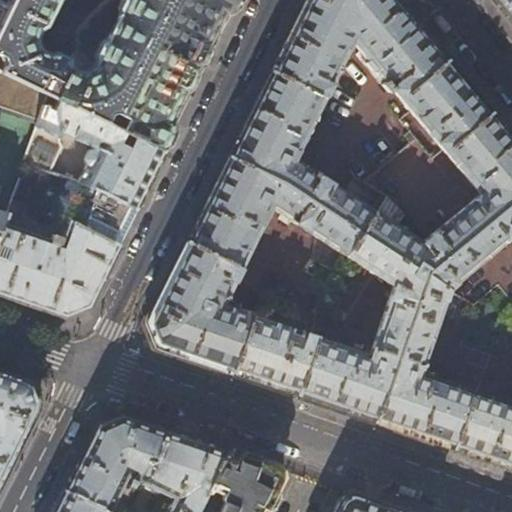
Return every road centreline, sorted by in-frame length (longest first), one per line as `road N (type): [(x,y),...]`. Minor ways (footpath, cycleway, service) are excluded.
road 1 (tertiary): [(511,510),(93,364)]
road 2 (residential): [(272,0),(93,364)]
road 3 (residential): [(93,364),(17,511)]
